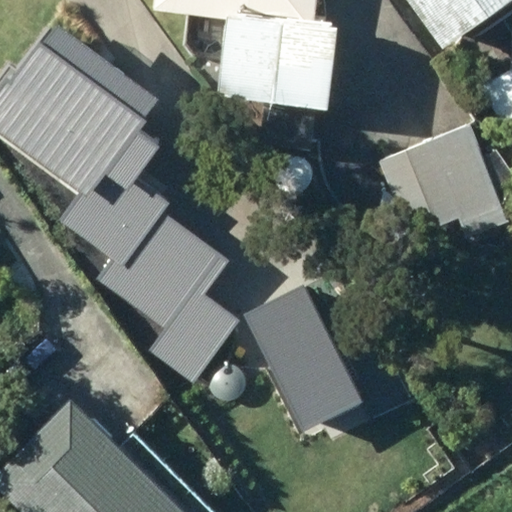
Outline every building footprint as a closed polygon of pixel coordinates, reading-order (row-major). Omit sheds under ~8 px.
[(169,0),(169,4),(249,12),(241,90),(354,102),(362,18),(331,15),(332,0),(169,0)] [(511,0),(434,0),(463,40),(511,5),(511,0)] [(30,72),(1,109),(109,192),(130,165),(151,182),(184,138),(164,123),(183,98),(144,67),(130,85),(66,36),(35,76),(30,72)] [(511,197),(481,122),(391,158),(421,232),(473,212),(482,233),(511,220),(511,197)] [(511,145),(499,151),(511,179),(511,145)] [(14,474),(52,511),(212,511),(92,394),(14,474)]
